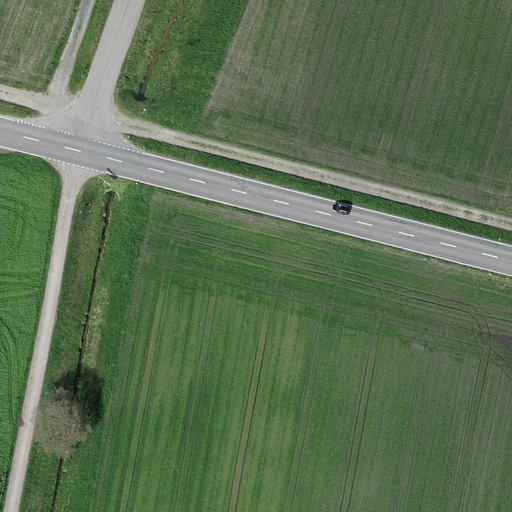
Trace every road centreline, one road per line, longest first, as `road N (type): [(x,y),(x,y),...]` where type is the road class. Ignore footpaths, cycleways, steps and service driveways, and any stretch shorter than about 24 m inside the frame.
road 1 (track): [(42,106),(511,226)]
road 2 (secondary): [(80,150),(511,260)]
road 3 (track): [(11,511),(80,150)]
road 4 (track): [(0,95),(42,106),(55,93),(89,0)]
road 5 (tertiary): [(130,0),(80,150)]
